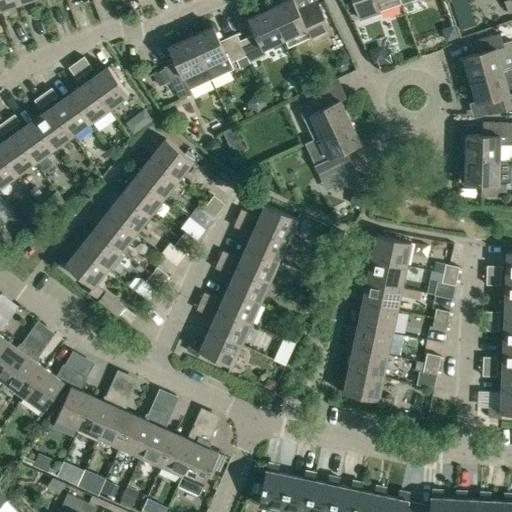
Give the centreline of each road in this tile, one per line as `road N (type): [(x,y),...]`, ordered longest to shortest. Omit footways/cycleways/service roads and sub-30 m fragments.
road 1 (residential): [(0,86),(38,57),(113,28),(148,31),(215,0)]
road 2 (residential): [(465,455),(475,241)]
road 3 (residential): [(465,455),(398,452),(257,420)]
road 4 (residential): [(152,371),(242,182)]
road 5 (residential): [(370,81),(380,131),(446,132),(447,98),(432,58)]
road 6 (residential): [(152,371),(91,343),(0,278)]
